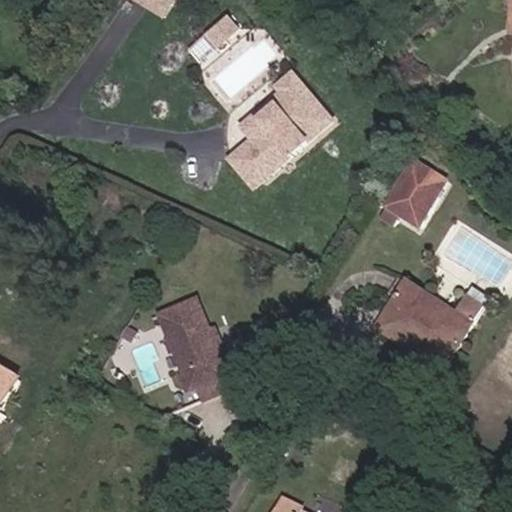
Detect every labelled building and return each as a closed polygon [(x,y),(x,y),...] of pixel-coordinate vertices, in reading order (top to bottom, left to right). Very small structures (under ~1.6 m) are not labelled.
[(136,0),(166,18),(176,0),(136,0)] [(218,50),(240,31),(232,21),(210,40),(218,50)] [(268,179),(336,123),(296,75),(280,89),(285,95),(280,99),(284,104),(262,122),(258,117),(244,129),(255,142),(244,151),(268,179)] [(268,179),(244,151),(232,161),(256,190),(268,179)] [(428,208),(445,180),(416,163),(383,218),(395,225),(401,215),(422,228),(432,211),(428,208)] [(432,211),(449,183),(445,180),(428,208),(432,211)] [(446,372),(476,327),(459,316),(410,284),(380,330),(446,372)] [(476,327),(487,310),(470,299),(459,316),(476,327)] [(229,376),(200,304),(165,318),(194,390),(201,387),(207,400),(222,394),(216,381),(229,376)] [(132,344),(139,332),(131,327),(124,338),(132,344)] [(0,428),(8,416),(4,414),(23,382),(0,367),(0,428)] [(253,403),(269,378),(250,367),(242,379),(245,381),(238,394),(253,403)] [(497,511),(503,502),(488,494),(478,511),(497,511)] [(304,511),(285,503),(280,511),(304,511)]
